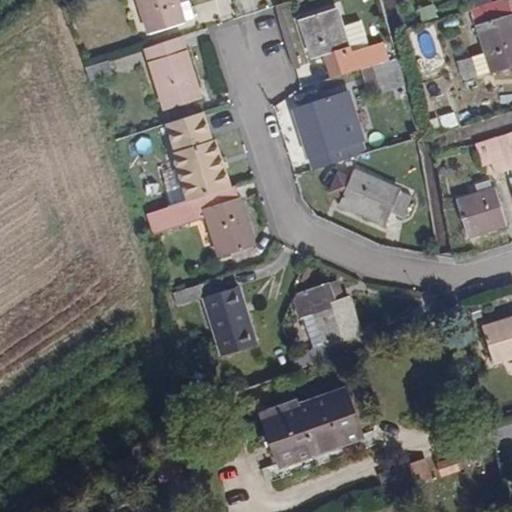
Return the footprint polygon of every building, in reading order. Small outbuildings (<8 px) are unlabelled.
[(186,23),(184,20),(180,5),(178,0),(138,0),(148,34),(186,23)] [(511,0),(497,0),(472,8),(486,53),(492,73),(511,66),(511,0)] [(180,5),(184,20),(195,17),(190,2),(180,5)] [(418,10),(423,23),(438,18),(434,4),(418,10)] [(370,66),(389,60),(384,43),(370,48),(367,42),(349,46),(337,9),(300,20),(312,58),(324,55),(326,61),(337,58),(343,74),(370,66)] [(204,99),(182,36),(144,49),(165,111),(204,99)] [(492,73),(486,53),(472,57),(478,77),(492,73)] [(337,58),(326,61),(331,78),(343,74),(337,58)] [(396,73),(392,59),(389,60),(370,66),(374,78),(396,73)] [(86,67),(91,80),(112,73),(109,60),(86,67)] [(399,85),(396,73),(374,78),(378,92),(399,85)] [(303,106),(315,103),(312,96),(301,100),(303,106)] [(347,146),(334,105),(332,97),(315,103),(303,106),(295,109),(310,157),(313,157),(317,169),(369,153),(365,140),(347,146)] [(353,99),(334,105),(347,146),(365,140),(353,99)] [(211,109),(116,140),(121,153),(180,134),(196,181),(232,168),(211,109)] [(458,124),(455,111),(440,116),(443,128),(458,124)] [(511,169),(511,132),(475,145),(482,167),(492,164),(496,175),(511,169)] [(356,170),(353,177),(346,190),(339,204),(385,225),(392,212),(403,217),(413,196),(356,170)] [(346,190),(353,177),(344,173),(338,186),(346,190)] [(478,193),(496,187),(493,178),(476,184),(478,193)] [(236,185),(215,192),(218,204),(240,198),(236,185)] [(508,224),(496,187),(478,193),(458,200),(470,236),(508,224)] [(146,215),(155,235),(206,218),(220,258),(256,246),(240,198),(218,204),(215,192),(146,215)] [(179,307),(202,300),(228,291),(224,277),(174,293),(179,307)] [(336,300),(345,297),(339,280),(330,283),(336,300)] [(335,359),(379,344),(374,327),(361,330),(349,296),(345,297),(336,300),(330,283),(303,291),(296,309),(299,318),(303,317),(313,314),(324,346),(329,344),(335,359)] [(228,291),(202,300),(222,357),(259,343),(240,287),(228,291)] [(314,350),(324,346),(313,314),(303,317),(314,350)] [(511,359),(511,317),(483,327),(495,365),(511,359)] [(318,365),(335,359),(329,344),(324,346),(314,350),(318,365)] [(294,356),(298,371),(318,365),(314,350),(294,356)] [(280,465),(362,436),(345,389),(264,418),(280,465)] [(180,451),(154,456),(159,482),(184,476),(180,451)] [(460,470),(455,457),(438,462),(444,477),(460,470)] [(394,469),(402,490),(431,480),(423,458),(394,469)] [(388,496),(402,490),(394,469),(380,474),(388,496)]
